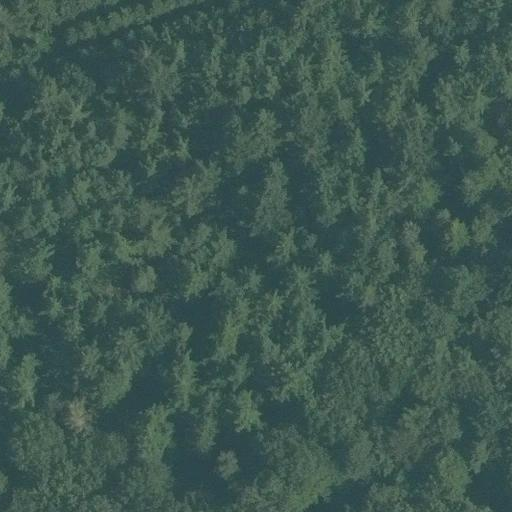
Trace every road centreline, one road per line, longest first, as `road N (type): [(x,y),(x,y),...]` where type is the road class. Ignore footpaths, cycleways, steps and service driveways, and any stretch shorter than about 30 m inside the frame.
road 1 (track): [(298,511),(511,173)]
road 2 (track): [(0,85),(248,0)]
